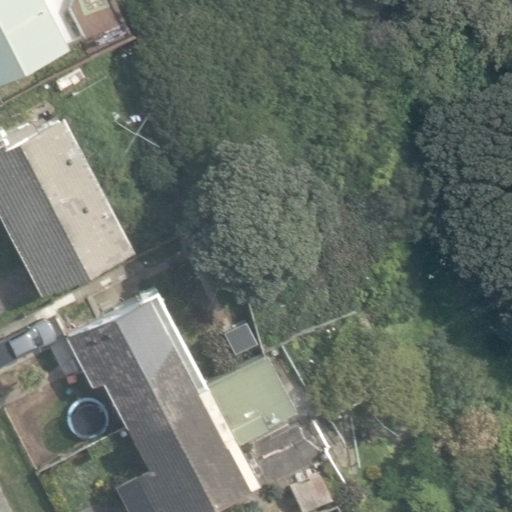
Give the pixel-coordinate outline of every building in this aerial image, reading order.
[(0,0),(0,73),(67,41),(47,0),(0,0)] [(192,63),(145,85),(183,165),(230,142),(192,63)] [(0,127),(0,214),(38,287),(127,241),(57,105),(30,119),(27,113),(0,127)] [(372,156),(291,184),(319,267),(401,239),(372,156)] [(123,231),(135,253),(195,220),(174,180),(123,208),(132,226),(123,231)] [(179,511),(254,473),(236,438),(295,408),(263,346),(202,378),(151,280),(140,286),(62,326),(91,382),(102,377),(147,463),(115,480),(132,511),(179,511)] [(221,328),(235,356),(260,343),(246,315),(221,328)] [(293,478),(305,506),(329,495),(317,468),(293,478)]
